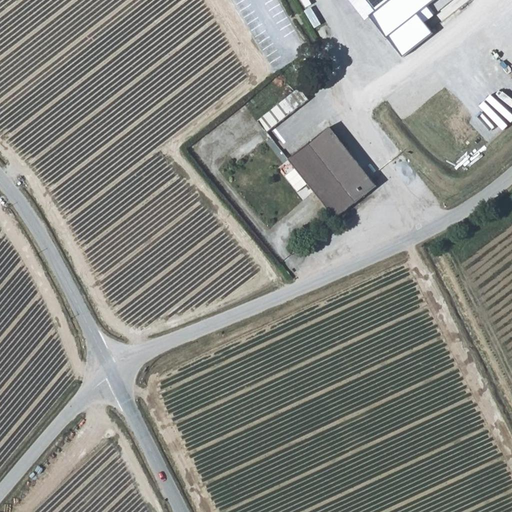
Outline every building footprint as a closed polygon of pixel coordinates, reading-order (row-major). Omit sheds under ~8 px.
[(367,0),(376,11),(371,16),(388,38),(418,14),(434,0),(367,0)] [(424,21),(418,14),(388,38),(395,47),(424,21)] [(434,33),(424,21),(395,47),(404,57),(434,33)] [(268,134),(309,101),(300,89),(258,122),(268,134)] [(377,185),(347,148),(330,127),(289,160),(323,203),(336,219),(377,185)]
